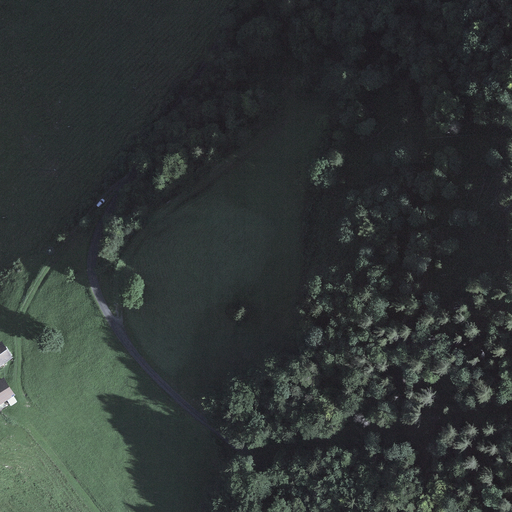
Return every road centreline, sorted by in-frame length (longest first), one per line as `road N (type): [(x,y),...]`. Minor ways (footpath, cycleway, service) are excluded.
road 1 (unclassified): [(250,0),(124,183),(91,263),(99,298),(140,360),(310,511)]
road 2 (track): [(124,183),(52,264),(30,298),(18,344),(24,422),(97,511)]
road 3 (track): [(118,332),(119,269),(146,225),(287,116)]
